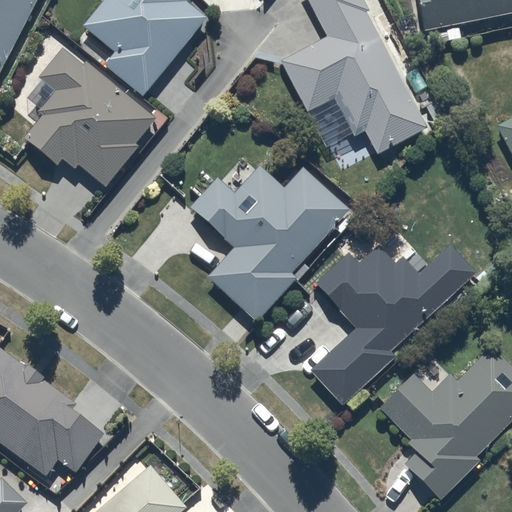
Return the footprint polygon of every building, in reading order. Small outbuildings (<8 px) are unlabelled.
[(0,0),(0,70),(36,0),(0,0)] [(102,0),(82,26),(114,51),(104,64),(143,96),(206,18),(185,1),(185,0),(102,0)] [(363,0),(307,0),(326,35),(280,60),(307,113),(334,97),(354,136),(364,131),(377,153),(425,128),(365,11),(368,9),(363,0)] [(511,0),(418,0),(425,30),(446,26),(449,41),(461,38),(458,23),(511,12),(511,0)] [(63,48),(38,76),(53,90),(37,110),(42,114),(23,136),(56,164),(62,158),(74,168),(77,164),(104,187),(139,147),(134,143),(155,117),(86,61),(82,65),(63,48)] [(511,116),(495,125),(511,157),(511,116)] [(217,177),(190,206),(234,249),(207,278),(256,322),(296,278),(290,273),(349,208),(302,168),(284,187),(260,166),(234,193),(217,177)] [(395,354),(390,349),(476,271),(451,244),(418,273),(403,256),(395,263),(378,245),(359,263),(349,253),(317,282),(357,326),(309,370),(341,404),(395,354)] [(405,462),(440,498),(479,460),(476,457),(511,420),(511,365),(492,345),(457,380),(450,374),(432,392),(414,374),(380,407),(411,438),(407,442),(416,451),(405,462)] [(0,442),(46,477),(58,459),(75,473),(103,433),(71,408),(75,402),(42,379),(43,377),(28,365),(25,368),(0,348),(0,442)] [(181,511),(187,507),(151,465),(95,511),(181,511)] [(0,511),(17,511),(26,502),(0,476),(0,511)]
